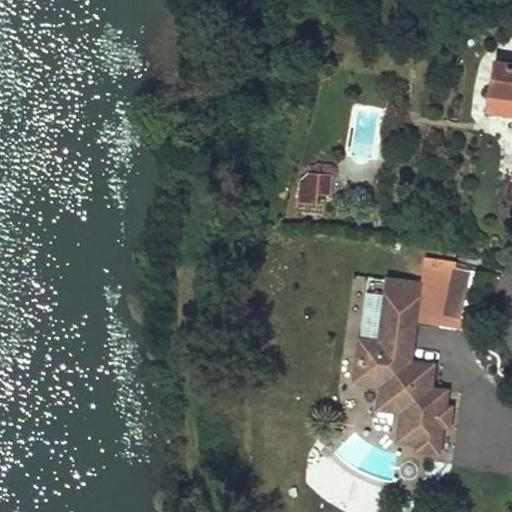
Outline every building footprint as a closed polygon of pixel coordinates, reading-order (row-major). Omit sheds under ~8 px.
[(511,64),(496,61),(491,91),(511,94),(511,64)] [(511,94),(491,91),(488,109),(511,113),(511,94)] [(299,198),(317,201),(319,191),(329,193),(333,172),(312,169),(312,172),(305,178),(302,178),(299,198)] [(474,273),(456,270),(446,318),(463,322),(474,273)] [(420,285),(388,280),(386,296),(418,301),(420,285)] [(412,347),(418,301),(386,296),(382,325),(408,328),(406,346),(412,347)] [(406,346),(408,328),(382,325),(380,343),(360,340),(357,361),(377,364),(374,384),(381,384),(378,408),(402,411),(398,441),(418,444),(417,450),(438,453),(441,426),(448,427),(450,408),(444,407),(446,391),(430,389),(431,382),(421,380),(416,374),(417,363),(409,362),(412,347),(406,346)] [(357,361),(354,381),(374,384),(377,364),(357,361)] [(431,382),(433,365),(417,363),(416,374),(421,380),(431,382)]
